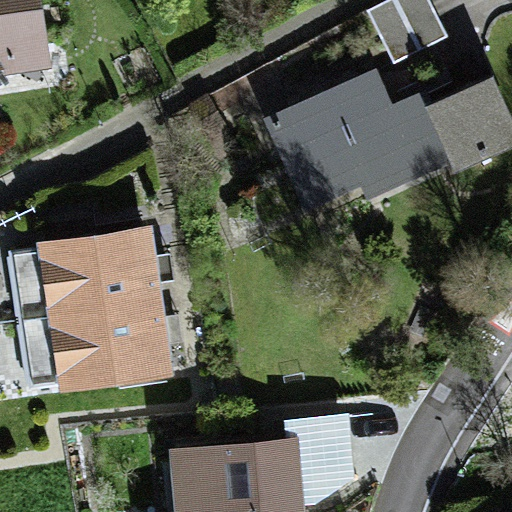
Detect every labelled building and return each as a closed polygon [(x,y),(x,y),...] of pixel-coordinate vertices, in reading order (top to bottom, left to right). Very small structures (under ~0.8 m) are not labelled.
[(0,0),(0,63),(45,57),(36,0),(0,0)] [(383,0),(367,8),(393,62),(447,35),(429,0),(383,0)] [(511,142),(511,121),(491,74),(430,102),(425,92),(392,106),(376,70),(316,97),(334,136),(340,133),(361,179),(424,151),(419,140),(439,131),(455,167),(511,142)] [(207,94),(191,104),(223,156),(241,143),(225,127),(207,94)] [(11,250),(21,318),(154,298),(144,229),(11,250)] [(165,368),(154,298),(21,318),(31,386),(165,368)] [(295,511),(289,442),(178,452),(183,511),(295,511)]
